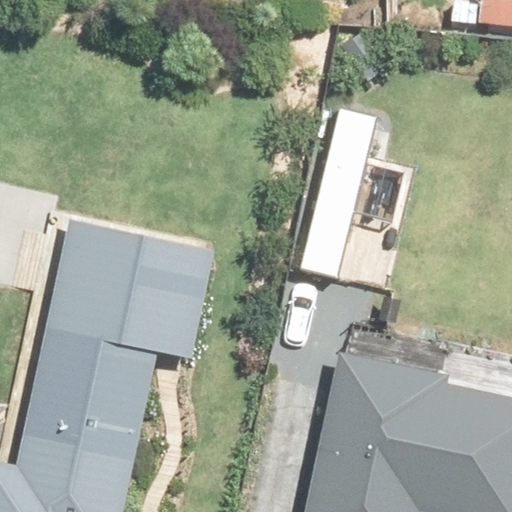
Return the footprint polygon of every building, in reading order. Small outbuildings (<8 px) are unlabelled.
[(445,0),(391,0),(390,29),(444,33),(445,0)] [(495,0),(464,0),(464,25),(494,27),(495,0)] [(203,221),(166,214),(121,204),(117,231),(104,229),(88,313),(37,303),(3,482),(115,503),(132,409),(155,414),(153,420),(187,426),(198,370),(176,365),(203,221)] [(231,304),(228,334),(251,336),(254,306),(231,304)] [(511,380),(511,338),(510,338),(503,379),(511,380)] [(451,495),(456,469),(468,408),(429,400),(435,370),(325,349),(320,376),(292,511),(407,511),(412,488),(443,493),(451,495)]
